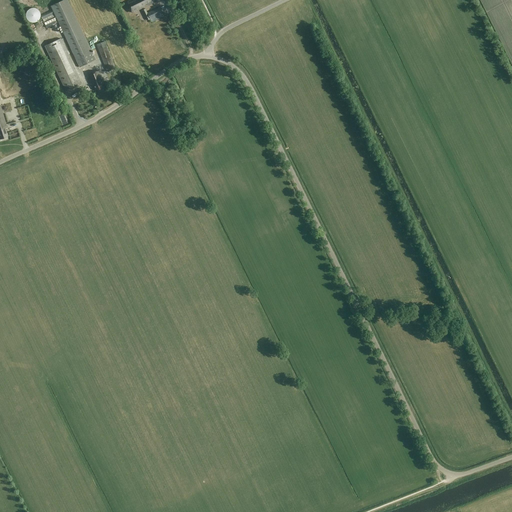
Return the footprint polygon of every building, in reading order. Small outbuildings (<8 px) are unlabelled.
[(147,5),(158,0),(130,0),(127,2),(132,13),(144,7),(144,5),(146,4),(147,5)] [(62,29),(77,67),(93,61),(75,15),(73,23),(71,18),(71,19),(68,18),(69,15),(61,13),(60,11),(58,12),(59,7),(57,3),(50,6),(55,18),(59,19),(62,18),(64,19),(65,22),(60,24),(59,23),(61,30),(62,29)] [(160,7),(147,13),(150,18),(162,12),(160,7)] [(61,38),(44,45),(64,91),(80,84),(61,38)] [(103,41),(95,44),(105,70),(113,67),(103,41)] [(95,90),(103,87),(102,83),(103,82),(99,70),(87,75),(89,81),(90,81),(91,83),(90,84),(91,87),(94,86),(95,90)]
